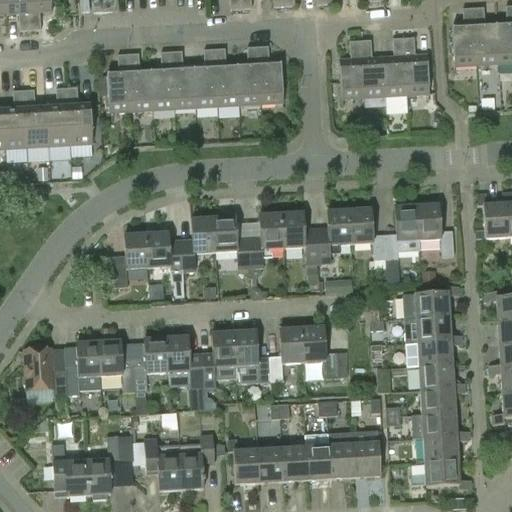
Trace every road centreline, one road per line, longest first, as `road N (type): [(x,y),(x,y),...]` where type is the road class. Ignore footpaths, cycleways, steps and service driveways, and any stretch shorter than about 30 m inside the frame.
road 1 (residential): [(22,296),(67,233),(123,194),(189,175),(316,168)]
road 2 (residential): [(22,296),(69,322),(346,306)]
road 3 (residential): [(0,55),(54,52),(93,39),(308,28)]
road 4 (residential): [(316,168),(511,154)]
road 5 (residential): [(316,168),(308,28)]
road 6 (residential): [(308,28),(399,23),(435,0)]
